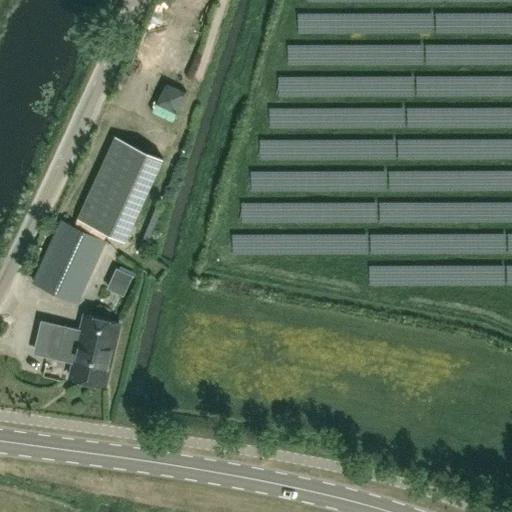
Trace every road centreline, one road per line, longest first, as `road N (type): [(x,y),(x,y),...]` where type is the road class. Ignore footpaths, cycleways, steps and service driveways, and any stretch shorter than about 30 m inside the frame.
road 1 (secondary): [(385,511),(216,473),(0,442)]
road 2 (unclassified): [(0,288),(136,0)]
